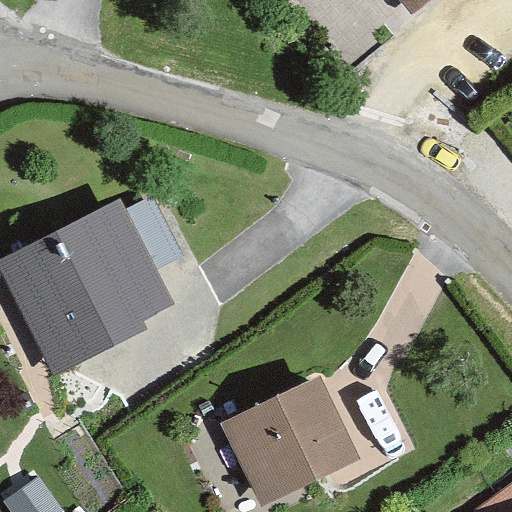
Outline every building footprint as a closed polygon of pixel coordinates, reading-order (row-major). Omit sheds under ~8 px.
[(411,0),(420,11),(432,0),(411,0)] [(30,269),(67,352),(162,309),(147,278),(181,265),(157,213),(129,228),(123,226),(30,269)] [(50,359),(67,352),(30,269),(13,276),(50,359)] [(309,463),(313,475),(351,459),(318,385),(231,422),(258,486),(309,463)] [(262,497),(313,475),(309,463),(258,486),(262,497)]
